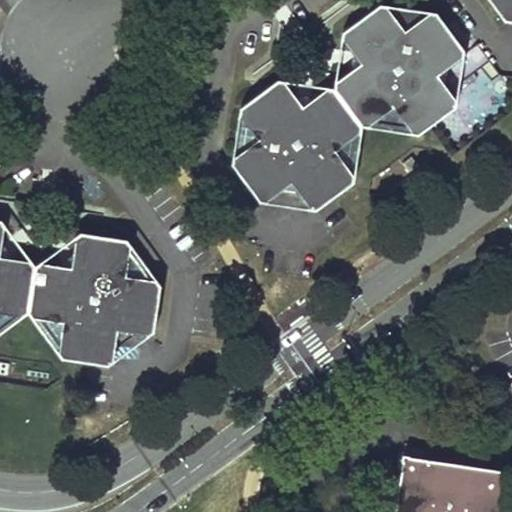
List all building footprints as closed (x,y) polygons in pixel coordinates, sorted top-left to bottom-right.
[(511,0),(493,0),(493,4),(504,17),(511,18),(511,0)] [(240,105),(233,162),(244,177),(251,177),(250,184),(261,199),(266,200),(282,187),(290,188),(298,188),(310,206),(315,207),(331,196),(332,189),(338,190),(355,178),(362,123),(418,132),(432,121),(433,113),(441,115),(456,104),(457,97),(443,79),(444,67),(464,54),(465,47),(454,32),(447,31),(449,26),(438,11),(380,2),(365,13),(364,20),(357,19),(343,30),(343,37),(355,54),(354,60),(353,66),(335,78),(335,84),(328,83),(311,96),(304,95),(298,95),(286,79),(278,77),(263,89),(262,95),(255,94),(240,105)] [(0,330),(28,309),(62,355),(82,358),(86,354),(91,359),(108,361),(115,357),(118,337),(122,333),(129,328),(149,331),(155,327),(157,309),(153,304),(159,300),(161,282),(126,235),(109,233),(104,236),(101,232),(82,229),(75,235),(73,254),(67,259),(63,262),(41,259),(35,263),(31,256),(10,253),(6,248),(3,243),(6,223),(2,217),(0,216),(0,330)] [(421,462),(422,458),(408,456),(405,469),(410,470),(421,462)] [(410,470),(405,469),(398,511),(498,511),(504,475),(510,475),(511,466),(503,465),(502,471),(422,458),(421,462),(410,470)]
